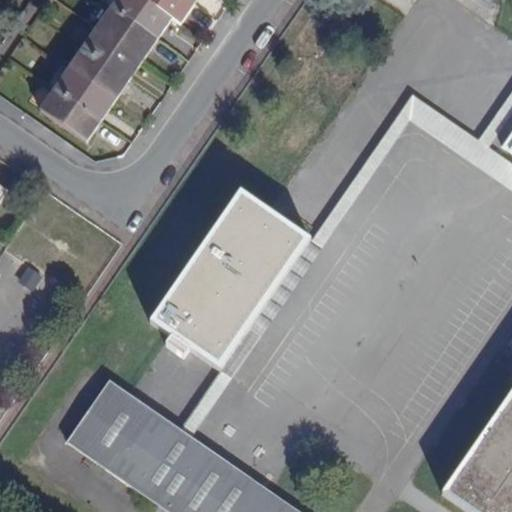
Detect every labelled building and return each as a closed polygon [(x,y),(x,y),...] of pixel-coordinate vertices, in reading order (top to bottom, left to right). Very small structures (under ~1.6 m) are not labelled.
[(116,0),(110,10),(158,43),(172,22),(141,0),(116,0)] [(184,0),(141,0),(172,22),(180,27),(194,7),(184,0)] [(110,10),(96,30),(144,63),(158,43),(110,10)] [(96,30),(82,50),(129,84),(144,63),(96,30)] [(82,50),(67,71),(115,105),(129,84),(82,50)] [(67,71),(53,92),(101,125),(115,105),(67,71)] [(87,146),(101,125),(53,92),(39,112),(87,146)] [(511,164),(413,96),(311,242),(220,372),(180,430),(192,439),(411,125),(511,193),(511,164)] [(511,137),(503,149),(511,155),(511,137)] [(311,242),(241,194),(151,324),(220,372),(311,242)] [(180,430),(111,383),(68,442),(168,511),(298,511),(192,439),(180,430)] [(511,511),(511,394),(442,495),(466,511),(511,511)]
